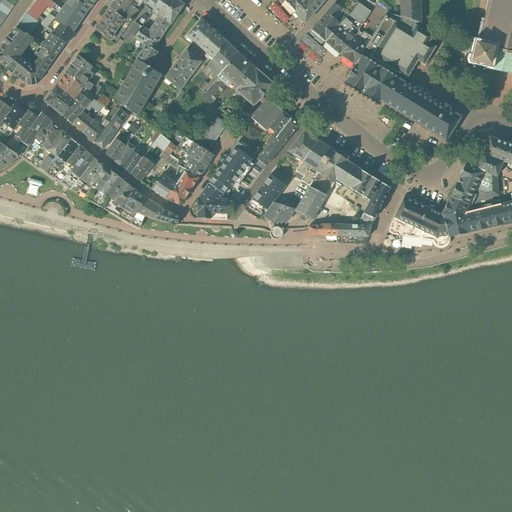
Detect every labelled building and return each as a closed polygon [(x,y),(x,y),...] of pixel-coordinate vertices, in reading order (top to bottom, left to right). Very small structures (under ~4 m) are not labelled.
[(14,6),(5,0),(3,0),(1,4),(10,11),(14,6)] [(37,0),(27,13),(36,20),(39,16),(44,10),(47,6),(51,1),(51,0),(37,0)] [(60,13),(56,19),(61,23),(73,31),(89,8),(80,2),(77,0),(68,0),(62,9),(60,13)] [(81,0),(80,2),(89,8),(90,9),(95,0),(81,0)] [(114,0),(110,8),(124,19),(130,23),(132,20),(133,21),(141,8),(137,5),(138,4),(134,0),(114,0)] [(159,0),(141,0),(154,9),(159,0)] [(184,4),(178,0),(159,0),(154,9),(152,11),(159,16),(170,23),(171,24),(184,4)] [(283,0),(294,12),(304,0),(283,0)] [(304,0),(294,12),(305,23),(316,9),(317,10),(320,5),(324,0),(304,0)] [(354,0),(343,0),(338,6),(349,14),(358,3),(354,0)] [(400,0),(400,17),(420,23),(420,0),(400,0)] [(511,0),(490,0),(481,44),(476,43),(473,61),(488,64),(487,67),(511,72),(511,0)] [(62,9),(51,1),(47,6),(52,10),(53,8),(60,13),(62,9)] [(334,3),(311,30),(325,42),(344,19),(349,14),(338,6),(334,3)] [(370,12),(358,3),(349,14),(344,19),(358,31),(360,28),(362,29),(364,27),(362,25),(370,12)] [(10,11),(1,4),(0,4),(0,10),(7,15),(10,11)] [(124,19),(110,8),(95,29),(110,41),(124,19)] [(50,14),(44,10),(39,16),(44,20),(45,20),(50,14)] [(38,22),(36,20),(27,13),(16,28),(25,34),(26,33),(29,35),(33,31),(39,23),(38,22)] [(50,14),(45,20),(44,20),(41,24),(46,28),(54,17),(52,15),(52,16),(50,14)] [(400,17),(391,14),(389,18),(386,17),(386,16),(385,16),(384,17),(383,20),(382,20),(382,21),(380,24),(379,25),(379,26),(377,29),(377,28),(376,30),(375,33),(374,33),(374,34),(372,37),(371,38),(369,41),(368,43),(369,43),(367,46),(366,47),(355,65),(354,66),(355,66),(353,69),(352,70),(349,75),(348,76),(346,79),(343,85),(378,107),(381,102),(396,77),(399,73),(406,77),(406,78),(407,78),(408,77),(410,74),(411,73),(412,70),(413,70),(413,68),(415,65),(416,64),(418,61),(424,64),(423,65),(425,65),(425,64),(427,61),(428,60),(430,57),(431,56),(431,55),(432,52),(433,53),(433,51),(435,48),(436,47),(435,46),(429,43),(431,40),(432,39),(431,38),(433,36),(429,34),(429,33),(428,33),(424,31),(425,31),(423,30),(419,27),(420,25),(421,25),(421,24),(421,23),(420,23),(400,17)] [(159,16),(149,31),(142,27),(134,38),(146,45),(146,44),(153,49),(170,23),(159,16)] [(227,42),(201,19),(187,36),(213,59),(227,42)] [(358,31),(344,19),(325,42),(341,55),(359,31),(358,31)] [(73,31),(61,23),(53,34),(65,43),(73,31)] [(136,23),(123,42),(129,46),(134,38),(142,27),(136,23)] [(25,34),(16,28),(8,37),(4,42),(5,43),(0,49),(0,63),(12,74),(13,73),(24,59),(20,56),(34,38),(29,35),(26,33),(25,34)] [(363,32),(362,34),(359,31),(341,55),(355,65),(366,47),(367,46),(369,43),(368,43),(369,41),(371,38),(372,37),(363,32)] [(53,34),(51,33),(45,43),(44,42),(41,46),(43,47),(56,56),(65,43),(53,34)] [(213,59),(207,65),(215,72),(219,75),(238,54),(227,42),(213,59)] [(153,49),(146,44),(146,45),(137,59),(138,60),(148,67),(149,66),(158,52),(153,49)] [(43,47),(38,54),(36,52),(35,54),(39,57),(32,66),(30,68),(41,77),(56,56),(43,47)] [(187,49),(165,78),(179,91),(201,62),(187,49)] [(255,68),(238,54),(219,75),(228,83),(236,90),(255,68)] [(92,67),(78,55),(71,64),(89,78),(91,79),(92,77),(93,75),(89,72),(92,67)] [(41,77),(30,68),(32,66),(24,59),(13,73),(27,85),(27,86),(36,85),(36,84),(41,77)] [(148,67),(138,60),(113,100),(137,115),(162,75),(149,66),(148,67)] [(89,78),(71,64),(65,73),(84,87),(89,91),(93,85),(87,81),(89,78)] [(207,65),(202,72),(209,78),(215,72),(207,65)] [(274,85),(255,68),(236,90),(253,106),(260,98),(263,95),(274,85)] [(209,78),(202,72),(193,83),(205,93),(210,86),(206,82),(209,78)] [(84,87),(65,73),(57,85),(75,99),(84,87)] [(210,86),(205,93),(202,97),(210,104),(228,83),(219,75),(217,78),(217,79),(210,86)] [(460,117),(396,77),(381,102),(385,105),(407,118),(445,142),(460,117)] [(75,99),(57,85),(46,100),(47,103),(46,103),(62,116),(70,108),(65,104),(68,100),(73,104),(76,100),(75,99)] [(102,87),(98,85),(92,93),(97,95),(102,87)] [(66,112),(62,116),(72,124),(82,112),(85,108),(86,108),(89,110),(91,107),(96,101),(92,98),(90,101),(81,94),(76,100),(73,104),(70,108),(66,112)] [(264,96),(263,95),(260,98),(261,99),(265,102),(250,118),(266,131),(269,128),(282,111),(268,99),(267,99),(264,96)] [(109,101),(101,96),(98,102),(105,107),(109,101)] [(12,109),(0,100),(0,125),(3,121),(12,109)] [(103,107),(96,101),(91,107),(99,113),(103,107)] [(26,114),(14,105),(12,109),(3,121),(13,130),(17,124),(18,124),(26,114)] [(109,111),(104,107),(100,112),(105,116),(109,111)] [(115,107),(106,118),(110,122),(116,115),(116,114),(119,110),(115,107)] [(93,121),(86,115),(90,111),(89,110),(86,108),(82,112),(72,124),(83,133),(93,121)] [(119,110),(116,114),(116,115),(110,122),(108,124),(109,125),(116,131),(128,116),(127,115),(121,110),(120,109),(119,110)] [(26,114),(18,124),(22,127),(15,136),(21,140),(36,121),(35,120),(38,117),(29,110),(26,114)] [(290,119),(282,111),(269,128),(277,135),(290,119)] [(38,117),(35,120),(36,121),(21,140),(21,141),(29,147),(34,139),(41,128),(45,131),(52,121),(42,112),(38,117)] [(100,123),(88,138),(94,142),(108,124),(110,122),(106,118),(101,124),(100,123)] [(217,118),(198,145),(208,152),(218,137),(227,124),(217,118)] [(93,121),(83,133),(88,138),(100,123),(94,119),(93,121)] [(275,138),(271,135),(266,142),(269,144),(260,155),(257,159),(257,160),(266,166),(282,145),(298,125),(290,119),(277,135),(275,138)] [(52,121),(45,131),(41,128),(34,139),(42,146),(46,141),(51,145),(62,131),(52,121)] [(109,125),(95,143),(103,149),(116,131),(109,125)] [(140,129),(135,125),(129,132),(134,136),(134,135),(140,129)] [(262,136),(249,127),(239,141),(251,149),(262,136)] [(317,141),(304,130),(288,151),(302,161),(317,141)] [(62,131),(51,145),(46,141),(42,146),(40,149),(42,150),(44,148),(57,157),(71,138),(62,131)] [(158,132),(152,140),(155,142),(161,135),(158,132)] [(141,141),(134,135),(134,136),(131,139),(138,145),(141,141)] [(164,138),(161,135),(155,142),(151,146),(154,148),(156,145),(163,151),(164,151),(170,142),(164,138)] [(184,137),(177,148),(186,154),(194,143),(184,137)] [(511,144),(489,137),(483,154),(483,155),(502,161),(508,163),(507,166),(511,167),(511,144)] [(71,138),(57,157),(65,164),(66,162),(79,145),(71,138)] [(121,142),(116,138),(105,154),(109,157),(114,161),(128,143),(129,142),(124,139),(121,142)] [(251,149),(239,141),(229,154),(244,165),(254,151),(251,149)] [(332,150),(317,141),(302,161),(295,171),(298,173),(304,176),(301,181),(309,186),(318,173),(332,150)] [(16,153),(0,142),(0,167),(18,156),(17,153),(16,153)] [(170,142),(164,151),(169,154),(175,146),(170,142)] [(128,143),(114,161),(121,167),(133,150),(135,148),(128,143)] [(198,145),(194,143),(186,154),(188,155),(206,167),(214,156),(208,152),(198,145)] [(79,145),(66,162),(73,167),(87,152),(79,145)] [(133,150),(121,167),(130,174),(142,158),(133,150)] [(332,150),(318,173),(334,183),(336,179),(347,161),(348,160),(332,150)] [(169,154),(164,151),(163,151),(159,157),(164,160),(169,164),(174,157),(169,154)] [(73,167),(71,171),(80,179),(94,158),(87,152),(73,167)] [(244,165),(229,154),(218,170),(233,180),(236,176),(238,178),(243,171),(241,169),(244,165)] [(206,167),(188,155),(185,160),(188,162),(184,168),(189,172),(199,178),(206,167)] [(502,161),(483,155),(482,155),(476,169),(477,169),(496,177),(502,161)] [(142,223),(145,217),(144,216),(141,223),(139,227),(132,223),(131,223),(121,218),(99,205),(77,192),(72,189),(62,182),(56,178),(52,176),(45,171),(40,168),(23,157),(22,156),(21,157),(22,158),(22,159),(33,166),(51,178),(51,179),(53,180),(54,180),(60,184),(63,186),(64,186),(68,188),(68,189),(71,191),(71,190),(105,211),(122,221),(129,225),(139,230),(140,230),(141,229),(143,225),(143,224),(142,223)] [(48,156),(40,168),(45,171),(53,160),(48,156)] [(0,174),(2,174),(11,168),(21,160),(22,159),(22,158),(21,157),(17,160),(9,166),(4,170),(0,172),(0,174)] [(142,158),(130,174),(140,182),(153,164),(143,157),(142,158)] [(180,162),(174,157),(169,164),(177,169),(179,166),(180,162)] [(94,158),(80,179),(91,186),(86,193),(90,196),(95,189),(102,178),(98,175),(105,166),(94,158)] [(347,161),(336,179),(350,189),(361,170),(347,161)] [(476,169),(465,164),(458,178),(450,197),(474,207),(493,203),(492,197),(498,196),(497,177),(496,177),(477,169),(476,169)] [(122,180),(105,166),(98,175),(102,178),(95,189),(100,192),(97,196),(98,197),(100,199),(101,198),(104,194),(109,197),(122,180)] [(189,172),(185,177),(182,176),(185,169),(179,166),(177,169),(174,179),(178,181),(192,189),(199,178),(189,172)] [(233,180),(218,170),(208,184),(209,184),(223,194),(233,180)] [(380,182),(361,170),(350,189),(369,200),(370,200),(380,182)] [(66,176),(61,172),(56,178),(62,182),(68,175),(68,174),(66,176)] [(334,183),(318,173),(309,186),(326,195),(330,190),(334,183)] [(162,174),(151,189),(166,200),(176,184),(172,182),(162,174)] [(29,179),(26,193),(36,195),(39,181),(29,179)] [(134,189),(122,180),(109,197),(123,209),(134,189)] [(192,189),(178,181),(176,184),(166,200),(176,204),(182,203),(192,189)] [(380,182),(370,200),(369,200),(363,213),(374,218),(389,188),(380,182)] [(81,186),(76,183),(72,189),(77,192),(81,186)] [(223,194),(209,184),(198,198),(197,218),(227,219),(227,200),(219,199),(223,194)] [(326,195),(309,186),(294,212),(313,220),(320,206),(324,199),(326,195)] [(146,198),(134,189),(123,209),(131,214),(133,211),(137,213),(146,198)] [(346,200),(330,190),(326,195),(324,199),(340,209),(346,200)] [(426,206),(405,196),(389,228),(389,229),(389,230),(389,231),(390,232),(391,233),(392,234),(396,235),(398,235),(399,234),(400,235),(401,235),(416,238),(426,206)] [(511,200),(464,213),(467,205),(450,197),(442,214),(441,214),(443,215),(448,237),(468,233),(468,232),(468,230),(511,220),(511,219),(511,200)] [(160,207),(146,198),(137,213),(144,216),(144,215),(155,218),(160,207)] [(295,209),(273,202),(263,216),(268,220),(269,221),(270,222),(271,221),(272,221),(273,220),(277,221),(278,221),(279,221),(279,220),(280,220),(287,222),(294,211),(295,209)] [(442,214),(426,206),(416,238),(432,240),(433,242),(434,244),(435,245),(436,246),(438,247),(440,247),(441,247),(443,247),(444,246),(445,246),(446,245),(447,243),(448,242),(448,241),(448,240),(448,239),(448,238),(448,237),(443,215),(441,214),(442,214)] [(175,215),(160,207),(155,218),(164,221),(178,224),(179,216),(175,215)] [(144,216),(137,213),(133,219),(141,223),(144,216)] [(144,215),(144,216),(145,217),(145,216),(163,222),(170,223),(178,225),(178,224),(164,221),(155,218),(144,215)] [(511,223),(511,220),(511,223),(499,226),(485,229),(468,232),(468,233),(511,223)] [(325,223),(308,226),(308,231),(308,234),(307,234),(308,235),(326,235),(337,235),(337,223),(325,223)] [(371,225),(337,223),(337,235),(338,236),(368,237),(371,225)] [(283,232),(284,230),(284,228),(283,228),(278,228),(271,228),(270,231),(269,231),(270,235),(271,238),(273,239),(275,240),(278,240),(280,238),(281,238),(281,237),(283,234),(283,232)] [(415,246),(434,244),(433,242),(398,246),(385,244),(386,240),(389,241),(389,240),(385,239),(383,245),(398,247),(415,246)]
